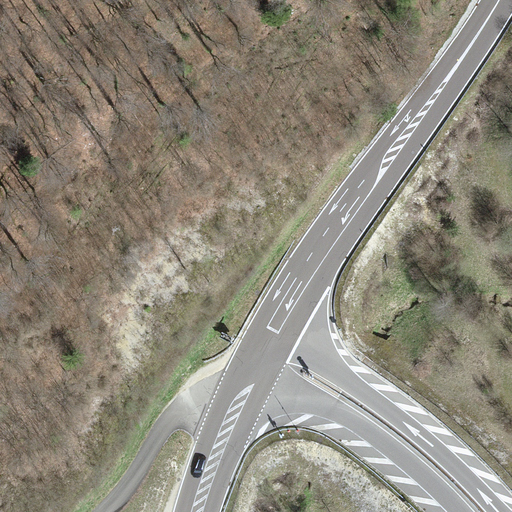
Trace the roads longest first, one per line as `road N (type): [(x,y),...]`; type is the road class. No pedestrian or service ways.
road 1 (secondary): [(498,0),(275,324)]
road 2 (trunk): [(502,511),(416,429),(275,324)]
road 3 (trunk): [(248,376),(362,434),(454,511)]
road 4 (secondary): [(248,376),(196,511)]
